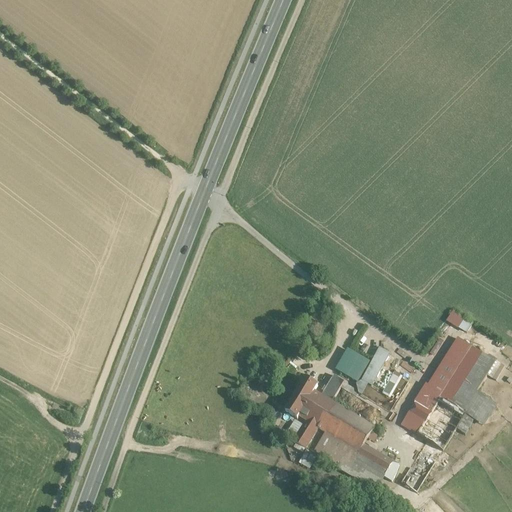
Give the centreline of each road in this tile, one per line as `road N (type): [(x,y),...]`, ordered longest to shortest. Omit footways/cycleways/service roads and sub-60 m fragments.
road 1 (primary): [(286,0),(202,194),(83,511)]
road 2 (track): [(180,173),(52,511)]
road 3 (track): [(103,511),(218,203)]
road 4 (track): [(218,203),(343,306),(350,323),(328,368)]
road 5 (track): [(0,34),(180,173)]
road 6 (track): [(302,0),(218,203)]
